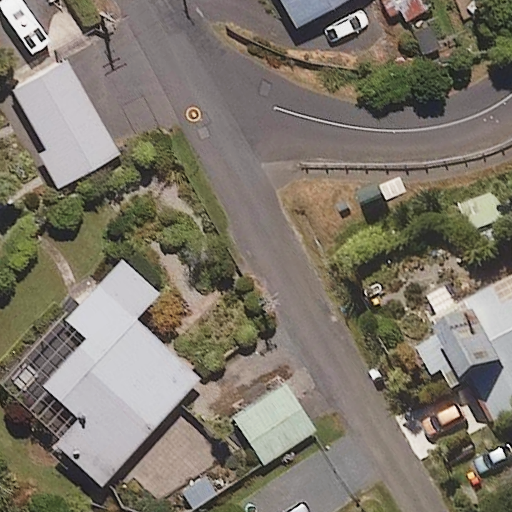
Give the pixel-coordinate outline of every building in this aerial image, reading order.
[(278,0),(289,20),(325,0),(383,0),(396,23),(429,5),(426,0),(278,0)] [(113,148),(58,50),(6,80),(42,143),(34,147),(54,181),(113,148)] [(150,283),(115,251),(0,374),(0,382),(98,473),(193,370),(127,308),(150,283)] [(511,278),(434,320),(442,335),(419,347),(433,374),(461,359),(499,430),(511,423),(511,278)] [(311,425),(280,379),(230,413),(260,458),(311,425)]
